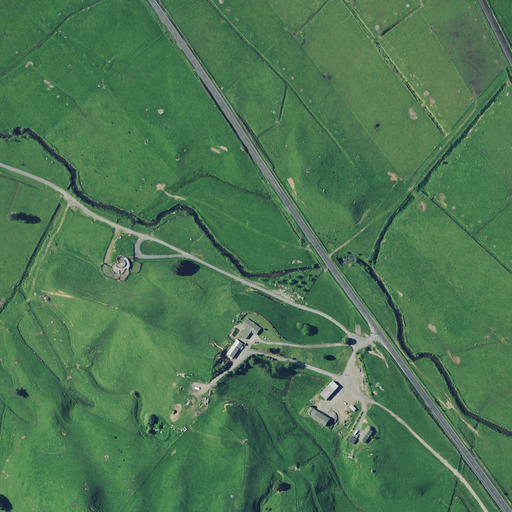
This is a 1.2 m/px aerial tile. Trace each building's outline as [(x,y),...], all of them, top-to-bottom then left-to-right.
[(243,326),(247,329),(242,336),(247,340),(252,333),(258,337),(262,331),(247,320),(243,326)] [(243,346),(237,341),(227,356),(233,361),(243,346)] [(340,387),(334,381),(321,394),(327,400),(340,387)] [(331,420),(316,410),(311,417),(326,427),(331,420)] [(375,432),(369,428),(361,441),(366,445),(375,432)]
